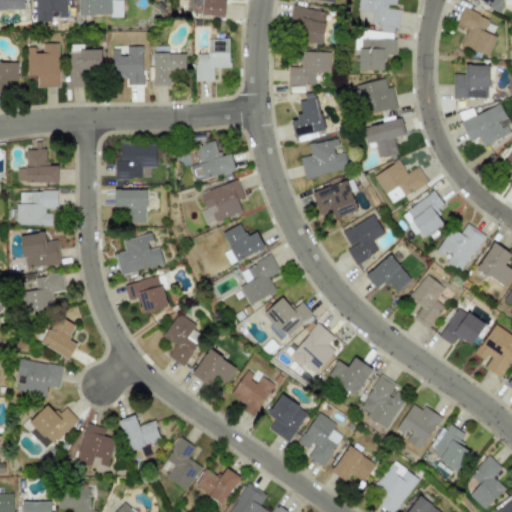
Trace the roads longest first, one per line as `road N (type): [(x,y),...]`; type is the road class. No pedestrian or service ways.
road 1 (residential): [(261,0),(255,109),(278,194),(306,250),(377,331),(511,423)]
road 2 (residential): [(338,511),(166,392),(113,332),(90,267),(85,117)]
road 3 (residential): [(0,126),(255,109)]
road 4 (residential): [(439,0),(428,79),(437,131),(471,185),(511,216)]
